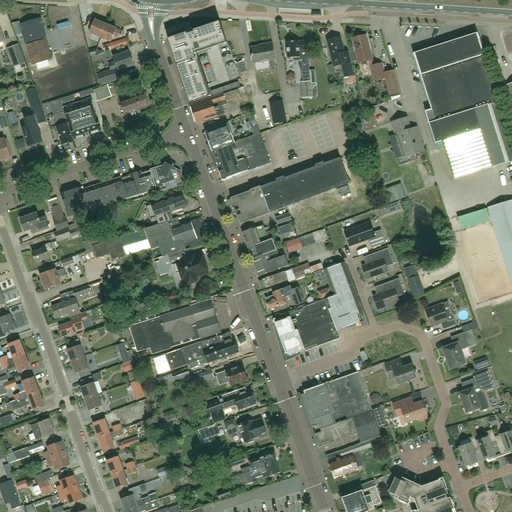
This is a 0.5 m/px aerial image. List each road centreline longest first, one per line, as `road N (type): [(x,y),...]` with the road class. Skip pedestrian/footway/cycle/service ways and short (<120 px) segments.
road 1 (residential): [(460,488),(440,433),(447,403),(425,338),(410,329),(374,332),(358,339),(351,354),(278,381)]
road 2 (residential): [(105,511),(0,213)]
road 3 (secondary): [(278,381),(187,134)]
road 4 (residential): [(0,195),(187,134)]
road 5 (primary): [(324,0),(511,11)]
road 6 (secondary): [(325,511),(278,381)]
